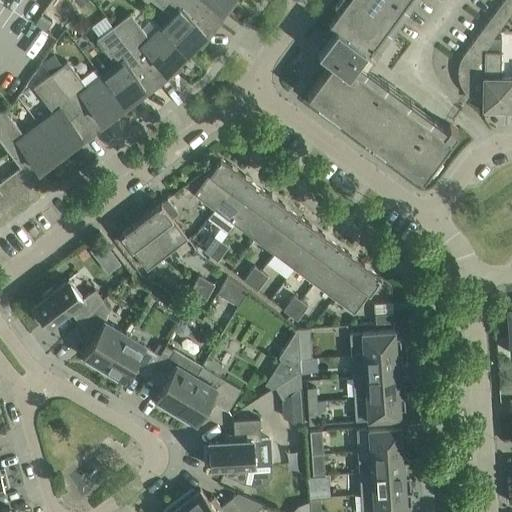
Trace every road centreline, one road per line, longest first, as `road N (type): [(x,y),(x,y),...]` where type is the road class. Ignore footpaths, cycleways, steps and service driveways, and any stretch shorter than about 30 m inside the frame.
road 1 (residential): [(0,280),(248,86)]
road 2 (residential): [(488,511),(473,277)]
road 3 (residential): [(431,217),(248,86)]
road 4 (residential): [(103,511),(145,478),(155,454),(147,439),(42,379)]
road 5 (residential): [(489,150),(416,71),(420,46),(455,0)]
road 6 (residential): [(24,394),(54,511)]
